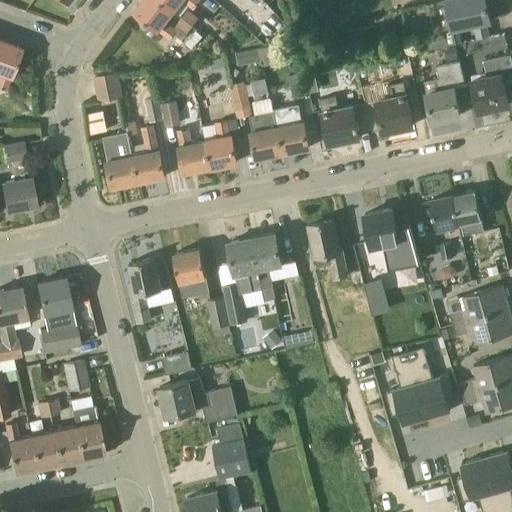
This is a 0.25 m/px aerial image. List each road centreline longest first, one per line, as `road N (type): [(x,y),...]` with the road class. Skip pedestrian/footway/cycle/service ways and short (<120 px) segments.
road 1 (residential): [(90,231),(495,145)]
road 2 (residential): [(146,460),(90,231)]
road 3 (residential): [(90,231),(66,98),(76,46)]
road 4 (residential): [(0,494),(146,460)]
